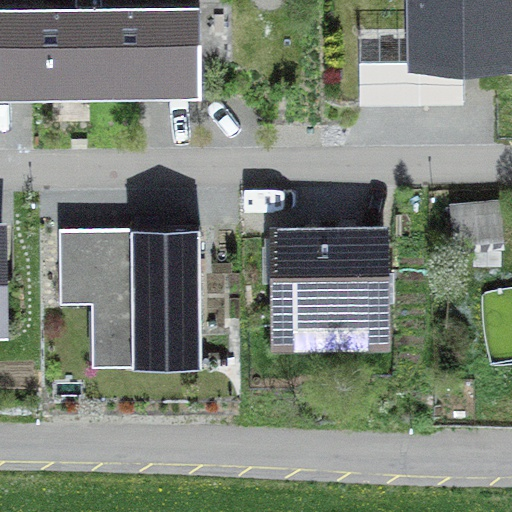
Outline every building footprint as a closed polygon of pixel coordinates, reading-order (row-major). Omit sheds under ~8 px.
[(0,0),(0,81),(56,82),(56,0),(0,0)] [(56,0),(56,82),(190,83),(190,0),(56,0)] [(462,0),(340,0),(339,86),(460,88),(462,0)] [(170,212),(67,209),(63,354),(166,356),(170,212)] [(384,225),(259,223),(257,325),(382,328),(384,225)]
